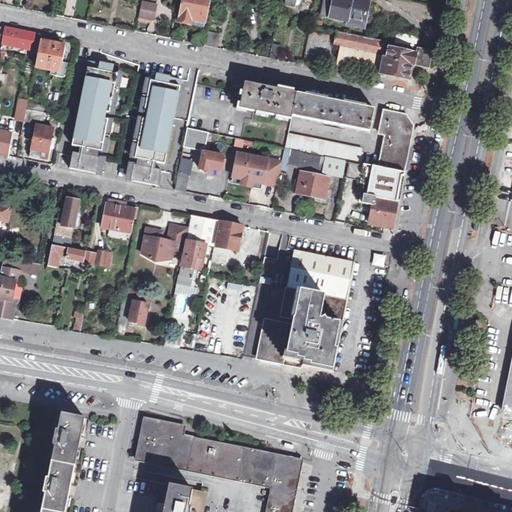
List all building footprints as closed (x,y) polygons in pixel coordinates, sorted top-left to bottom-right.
[(209,0),(183,0),(179,22),(191,24),(190,29),(195,30),(196,25),(204,26),(209,0)] [(323,0),(320,16),(348,22),(349,18),(365,22),(366,22),(367,12),(369,2),(356,0),(350,0),(349,0),(323,0)] [(157,4),(142,1),(139,16),(154,19),(157,4)] [(423,4),(421,19),(434,21),(436,5),(423,4)] [(40,34),(5,27),(2,39),(2,44),(37,51),(40,34)] [(395,43),(349,34),(344,33),(337,31),(334,46),(341,47),(387,57),(389,48),(394,49),(395,43)] [(220,34),(207,32),(205,45),(217,48),(220,34)] [(397,33),(395,43),(416,48),(418,37),(397,33)] [(36,67),(51,70),(57,71),(56,76),(65,78),(68,63),(60,61),(63,44),(42,40),(36,67)] [(272,44),(269,58),(277,60),(280,45),(272,44)] [(387,57),(341,47),(337,65),(409,80),(412,65),(429,69),(433,51),(417,48),(416,53),(394,49),(389,48),(387,57)] [(102,71),(90,68),(82,107),(110,113),(117,74),(112,73),(113,66),(104,63),(102,71)] [(0,82),(6,84),(8,76),(0,74),(0,82)] [(152,77),(144,114),(174,121),(180,90),(173,88),(168,87),(170,80),(152,77)] [(187,128),(199,131),(209,133),(242,140),(246,120),(253,121),(255,112),(291,119),(292,115),(297,93),(245,83),(242,95),(196,84),(190,117),(187,128)] [(375,109),(297,93),(292,115),(370,131),(375,109)] [(26,108),(27,103),(19,101),(16,118),(25,120),(26,108)] [(27,103),(26,108),(44,112),(45,104),(41,103),(41,106),(27,103)] [(44,112),(26,108),(25,120),(24,120),(33,122),(33,120),(41,122),(44,112)] [(386,135),(380,167),(403,172),(404,172),(414,126),(407,115),(384,111),(380,134),(386,135)] [(108,121),(81,114),(75,146),(102,152),(108,121)] [(170,127),(143,121),(135,160),(162,166),(170,127)] [(31,150),(49,154),(51,154),(52,151),(53,151),(55,139),(52,139),(54,129),(36,125),(31,150)] [(195,146),(199,131),(187,128),(186,137),(184,146),(195,149),(195,146)] [(0,131),(0,154),(7,156),(10,143),(5,142),(7,133),(0,131)] [(206,148),(209,133),(199,131),(195,146),(206,148)] [(285,148),(291,149),(301,151),(348,160),(362,163),(364,157),(361,156),(363,148),(289,133),(285,148)] [(301,153),(301,151),(291,149),(288,165),(324,172),(324,174),(342,177),(345,162),(301,153)] [(48,160),(49,154),(31,150),(30,157),(48,160)] [(73,152),(70,168),(77,170),(97,174),(101,158),(73,152)] [(224,157),(203,152),(200,169),(209,171),(209,174),(213,175),(220,176),(224,157)] [(281,163),(238,154),(233,177),(262,183),(277,186),(281,163)] [(347,178),(361,181),(364,166),(350,163),(347,178)] [(190,166),(180,164),(178,174),(188,176),(190,166)] [(365,164),(364,166),(361,181),(369,183),(367,194),(364,194),(364,196),(397,202),(400,187),(403,172),(380,167),(365,164)] [(133,167),(131,181),(158,187),(161,173),(133,167)] [(297,194),(309,196),(324,199),(326,190),(328,179),(302,173),(300,182),(297,182),(295,190),(298,190),(297,194)] [(178,174),(175,190),(186,192),(189,176),(188,176),(178,174)] [(262,183),(233,177),(231,184),(261,190),(262,183)] [(324,199),(309,196),(308,200),(324,203),(326,203),(328,203),(330,202),(330,197),(331,191),(326,190),(324,199)] [(397,202),(364,196),(362,204),(373,206),(370,224),(392,229),(397,202)] [(59,209),(52,245),(69,248),(73,229),(76,230),(79,218),(82,219),(83,214),(80,213),(82,202),(67,199),(65,210),(59,209)] [(122,232),(130,233),(133,216),(136,217),(137,211),(121,207),(122,202),(107,199),(101,227),(122,232)] [(0,220),(7,222),(9,209),(0,206),(0,220)] [(178,276),(176,285),(191,288),(194,269),(196,258),(203,259),(205,250),(198,248),(204,219),(190,216),(185,246),(186,247),(182,266),(181,266),(179,276),(178,276)] [(219,222),(204,219),(198,248),(205,250),(213,251),(214,247),(219,222)] [(228,250),(238,251),(242,227),(221,223),(216,247),(214,247),(213,251),(211,263),(225,265),(228,250)] [(171,226),(167,243),(174,244),(176,232),(184,228),(171,226)] [(247,228),(242,227),(238,251),(242,252),(247,228)] [(187,229),(184,228),(176,232),(174,244),(167,243),(158,241),(160,233),(146,231),(141,256),(156,263),(158,258),(171,260),(173,250),(183,252),(187,229)] [(96,254),(69,248),(52,245),(47,266),(56,268),(58,255),(82,260),(82,261),(88,263),(88,265),(93,266),(94,264),(96,254)] [(281,316),(293,318),(292,325),(265,320),(257,359),(278,363),(301,368),(302,364),(332,370),(344,316),(355,263),(295,250),(281,316)] [(97,254),(96,254),(94,264),(104,266),(107,252),(97,251),(97,254)] [(374,255),(372,267),(385,269),(387,257),(374,255)] [(21,271),(23,262),(3,257),(0,272),(0,317),(11,320),(16,300),(12,300),(15,281),(18,282),(21,280),(23,277),(23,274),(21,271)] [(203,259),(196,258),(194,269),(201,271),(203,259)] [(39,264),(23,262),(21,271),(37,275),(39,264)] [(22,283),(18,282),(15,281),(12,300),(16,300),(19,301),(22,283)] [(198,290),(191,288),(176,285),(175,293),(196,297),(198,290)] [(125,287),(123,298),(133,300),(135,290),(125,287)] [(133,301),(133,300),(123,298),(118,323),(127,325),(128,322),(141,324),(146,304),(133,301)] [(81,331),(83,320),(84,313),(76,312),(72,330),(81,331)] [(511,413),(511,386),(509,386),(503,412),(511,413)] [(325,403),(312,399),(310,405),(324,408),(325,403)] [(65,511),(69,496),(75,497),(77,486),(71,485),(79,449),(84,450),(87,438),(81,437),(85,418),(61,413),(58,431),(56,430),(53,445),(55,445),(48,479),(46,478),(43,493),(45,493),(41,511),(65,511)] [(183,428),(146,421),(140,447),(138,446),(138,450),(140,451),(137,462),(271,488),(266,511),(290,511),(301,462),(181,438),(183,428)] [(190,511),(191,507),(189,506),(192,489),(169,484),(165,503),(158,502),(156,511),(157,511),(190,511)]
